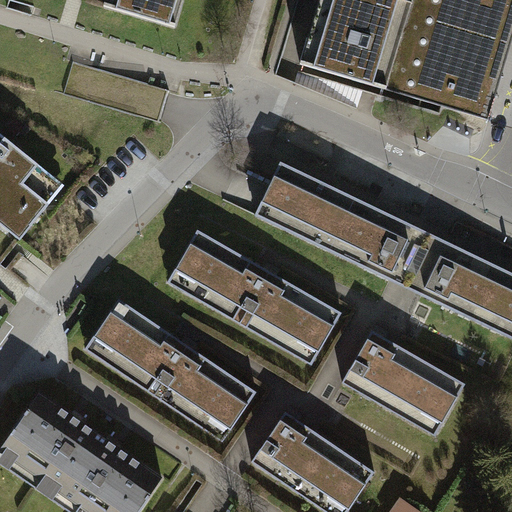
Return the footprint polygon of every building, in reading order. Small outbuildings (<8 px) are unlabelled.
[(175,0),(98,0),(98,1),(169,22),(175,0)] [(511,29),(511,0),(297,0),(280,61),(486,120),(510,37),(511,29)] [(163,120),(172,89),(77,61),(68,93),(163,120)] [(60,182),(0,129),(0,222),(14,234),(60,182)] [(405,288),(431,234),(281,162),(255,216),(405,288)] [(344,306),(202,225),(170,280),(313,361),(344,306)] [(511,272),(431,234),(405,288),(511,339),(511,272)] [(262,381),(129,288),(91,342),(224,435),(262,381)] [(465,378),(375,326),(345,377),(436,429),(465,378)] [(131,511),(160,475),(43,385),(0,440),(0,456),(72,511),(131,511)] [(341,511),(372,468),(287,409),(252,459),(328,511),(341,511)] [(413,511),(396,500),(387,511),(413,511)]
